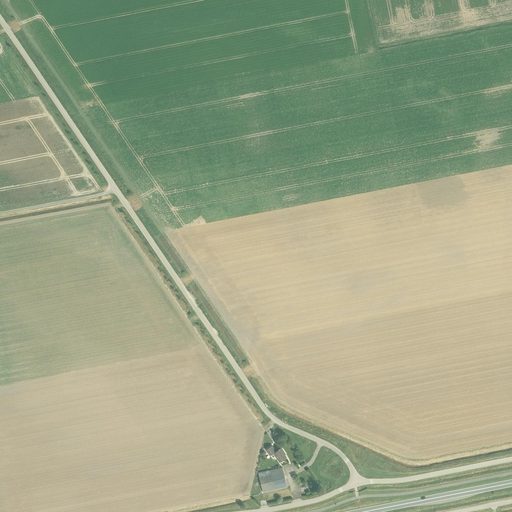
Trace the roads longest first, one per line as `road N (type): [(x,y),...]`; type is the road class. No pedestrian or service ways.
road 1 (unclassified): [(355,484),(336,449),(274,419),(260,403),(0,18)]
road 2 (unclassified): [(355,484),(511,459)]
road 3 (trunk): [(359,511),(511,481)]
